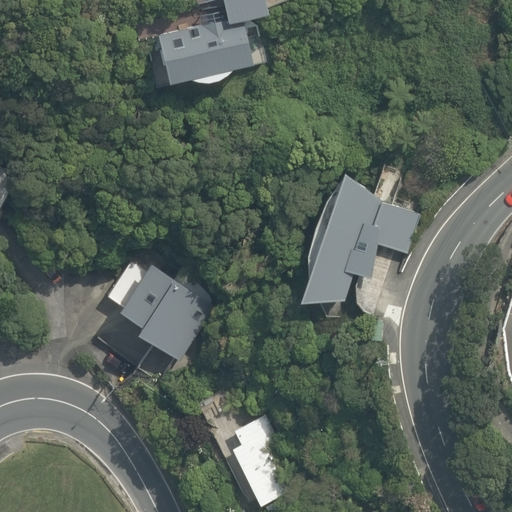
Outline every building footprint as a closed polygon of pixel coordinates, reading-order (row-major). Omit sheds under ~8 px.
[(226,0),(231,18),(164,36),(181,101),(209,94),(210,95),(211,96),(212,96),(214,97),(215,98),(216,98),(217,99),(218,99),(220,100),(221,100),(222,100),(224,100),(225,100),(226,100),(228,100),(229,100),(230,100),(232,100),(233,99),(234,99),(235,98),(236,97),(238,97),(239,96),(240,95),(241,94),(242,93),(243,92),(243,91),(244,90),(245,89),(245,88),(246,86),(246,85),(247,84),(269,78),(257,33),(275,28),(267,0),(226,0)] [(0,221),(26,187),(0,168),(0,221)] [(318,290),(310,313),(353,305),(361,281),(374,285),(386,250),(407,257),(422,211),(352,187),(349,190),(346,192),(344,195),(341,197),(339,200),(337,203),(334,206),(332,209),(330,212),(329,215),(327,219),(325,222),(324,225),(322,229),(321,232),(320,236),(319,239),(318,243),(317,246),(316,250),(316,254),(316,257),(315,261),(315,265),(315,268),(315,272),(315,276),(316,279),(316,283),(317,287),(318,290)] [(125,324),(180,369),(209,310),(124,241),(100,290),(129,314),(125,324)] [(267,511),(305,494),(265,411),(233,427),(244,451),(236,456),(263,511),(267,511)]
